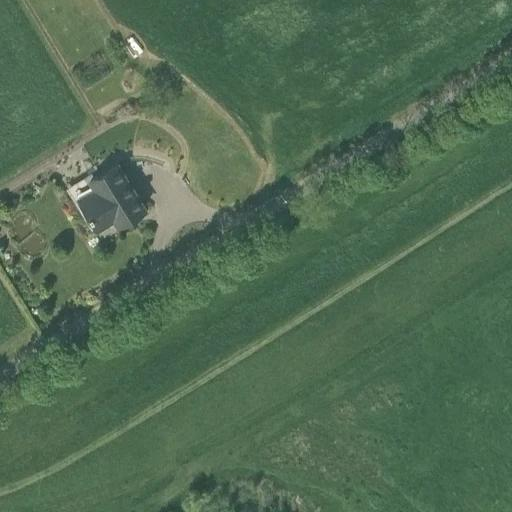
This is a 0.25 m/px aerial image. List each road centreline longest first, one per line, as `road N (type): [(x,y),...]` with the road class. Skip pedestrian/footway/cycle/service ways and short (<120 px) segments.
road 1 (unclassified): [(0,376),(511,56)]
road 2 (track): [(511,184),(36,481),(0,495)]
road 3 (track): [(57,511),(174,472)]
